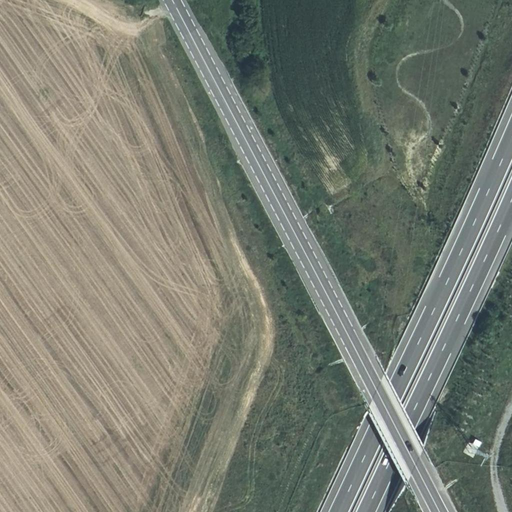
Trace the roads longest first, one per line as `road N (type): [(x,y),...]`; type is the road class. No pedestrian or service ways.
road 1 (secondary): [(439,511),(176,9)]
road 2 (motorway): [(511,123),(337,511)]
road 3 (motorway): [(364,511),(511,185)]
